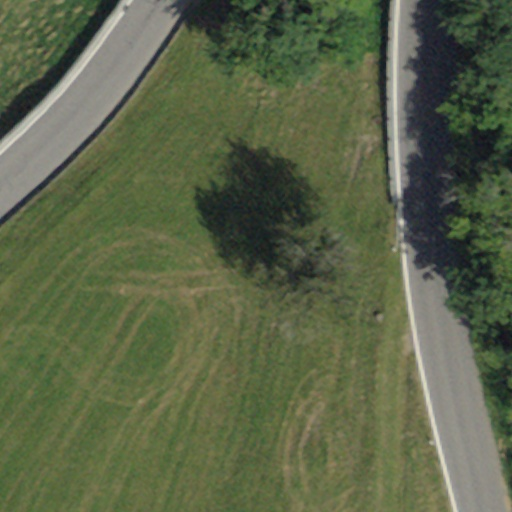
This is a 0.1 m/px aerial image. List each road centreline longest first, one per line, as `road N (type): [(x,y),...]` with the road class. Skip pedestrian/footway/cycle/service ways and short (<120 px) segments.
road 1 (tertiary): [(424,0),(416,79),(433,287),(481,511)]
road 2 (tertiary): [(0,178),(77,107),(155,0)]
